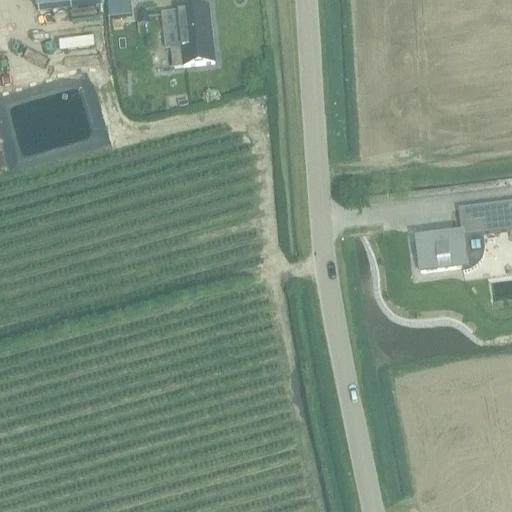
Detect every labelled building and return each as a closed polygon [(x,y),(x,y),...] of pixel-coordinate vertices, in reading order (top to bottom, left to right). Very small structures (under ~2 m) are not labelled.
[(36,0),(38,12),(57,10),(107,5),(129,3),(152,0),(36,0)] [(129,3),(107,5),(109,20),(130,18),(129,3)] [(182,53),(213,49),(209,10),(177,13),(182,53)] [(50,28),(49,35),(71,36),(71,28),(50,28)] [(474,236),(511,231),(511,204),(458,211),(462,237),(474,236)] [(474,236),(462,237),(417,243),(420,274),(463,268),(463,274),(467,274),(471,272),(474,270),(477,267),(481,262),(482,258),(484,255),(484,251),(484,247),(475,248),(474,236)]
